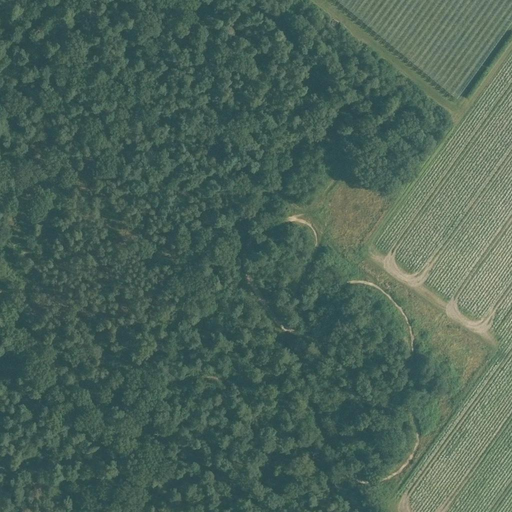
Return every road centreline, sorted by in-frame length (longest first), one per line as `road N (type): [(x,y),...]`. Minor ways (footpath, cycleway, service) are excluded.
road 1 (track): [(346,476),(239,255),(240,231),(292,157),(310,139),(338,143),(338,170),(327,190),(246,242)]
road 2 (track): [(511,45),(358,257),(346,256),(273,181)]
road 3 (track): [(281,221),(308,226),(317,237),(295,290),(299,306),(318,306),(339,288),(365,284),(415,324),(401,387),(416,444)]
road 4 (track): [(334,451),(342,409),(353,396),(347,366),(340,353),(271,320)]
